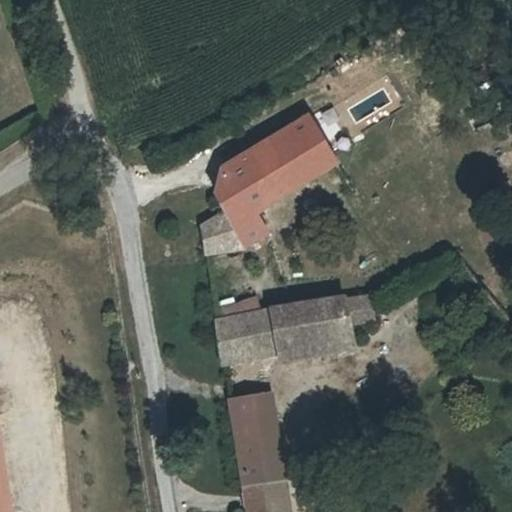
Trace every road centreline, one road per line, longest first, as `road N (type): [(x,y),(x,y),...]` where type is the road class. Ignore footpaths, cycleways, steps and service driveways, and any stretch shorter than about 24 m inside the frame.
road 1 (unclassified): [(90,134),(125,194),(171,511)]
road 2 (track): [(44,0),(90,134)]
